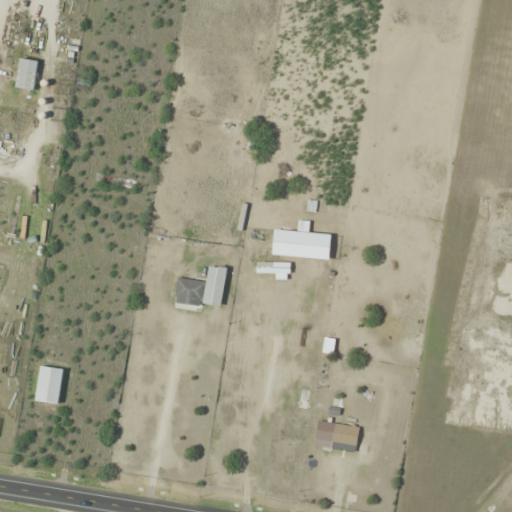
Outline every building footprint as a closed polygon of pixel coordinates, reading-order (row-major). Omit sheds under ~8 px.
[(38,61),(20,58),(16,88),(34,90),(38,61)] [(256,273),(291,273),(291,262),(256,262),(256,273)] [(222,306),(226,267),(208,266),(205,304),(222,306)] [(174,302),(192,305),(192,310),(199,311),(204,282),(178,278),(174,302)] [(310,392),(300,391),(299,408),(308,409),(310,392)] [(359,427),(334,424),(332,449),(356,452),(359,427)]
